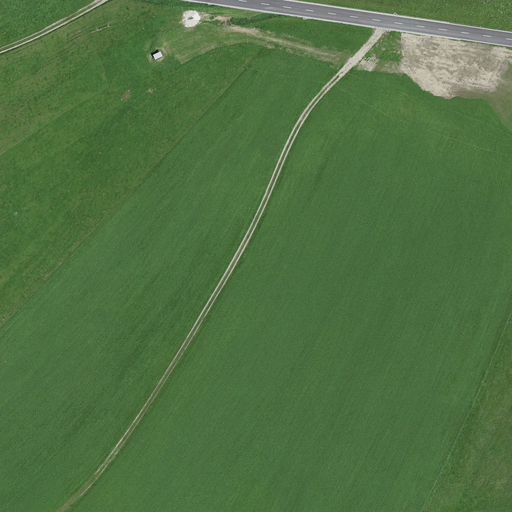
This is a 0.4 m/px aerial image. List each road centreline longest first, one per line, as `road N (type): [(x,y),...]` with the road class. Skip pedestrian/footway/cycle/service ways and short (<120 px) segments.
road 1 (track): [(66,511),(141,415),(222,283),(301,120),(383,22)]
road 2 (tertiary): [(511,40),(225,0)]
